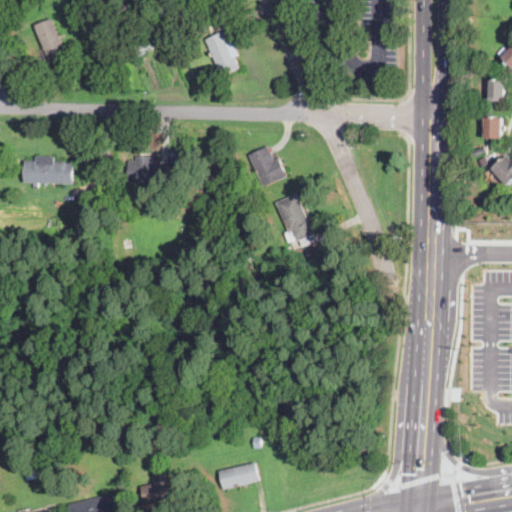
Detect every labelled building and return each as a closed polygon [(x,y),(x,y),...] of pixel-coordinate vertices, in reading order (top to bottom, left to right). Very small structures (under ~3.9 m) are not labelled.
[(53,18),(55,22),(68,55),(51,62),(36,25),(53,18)] [(225,31),(230,44),(234,42),(239,55),(236,56),(241,67),(224,76),(207,39),(225,31)] [(142,56),(140,57),(133,43),(149,35),(155,49),(142,56)] [(511,65),(499,53),(505,47),(510,51),(511,48),(511,65)] [(476,63),(476,68),(467,67),(467,59),(477,60),(476,63)] [(509,90),(508,95),(505,95),(505,100),(493,99),(494,96),(490,95),(490,90),(491,90),(492,79),(507,80),(507,86),(510,86),(509,90)] [(504,118),(504,125),(507,125),(507,130),(504,130),(504,137),(487,138),(487,125),(487,117),(504,117),(504,118)] [(274,156),(276,159),(280,157),(289,176),(266,187),(250,155),(269,146),(274,156)] [(477,157),(476,157),(473,151),(484,146),(486,153),(477,157)] [(154,156),(154,161),(170,162),(169,182),(161,181),(161,192),(147,191),(147,183),(129,182),(130,160),(136,160),(137,155),(154,156)] [(56,156),(56,161),(67,161),(67,163),(76,163),(75,183),(26,183),(27,160),(38,160),(38,156),(56,156)] [(508,156),(511,160),(511,181),(509,184),(494,168),(508,156)] [(484,167),(480,160),(486,157),(490,164),(484,167)] [(316,237),(318,240),(318,241),(304,247),(301,239),(298,241),(297,239),(290,242),(287,234),(286,232),(290,231),(278,202),(298,193),(316,233),(315,234),(316,237)] [(81,218),(83,218),(93,219),(92,243),(66,243),(67,227),(81,228),(81,218)] [(132,254),(124,256),(122,240),(132,239),(134,254),(132,254)] [(250,248),(240,253),(237,246),(247,241),(250,248)] [(279,394),(278,404),(239,401),(240,380),(280,383),(279,394)] [(104,437),(80,442),(78,431),(102,426),(104,437)] [(22,443),(15,444),(13,430),(20,430),(22,443)] [(14,457),(12,457),(10,447),(22,445),(24,456),(14,457)] [(224,487),(220,470),(257,462),(261,479),(224,487)] [(30,480),(28,480),(25,467),(37,464),(40,477),(30,480)] [(183,495),(184,500),(170,503),(169,499),(147,505),(143,486),(182,476),(186,494),(183,495)] [(72,511),(71,504),(113,494),(117,511),(72,511)]
